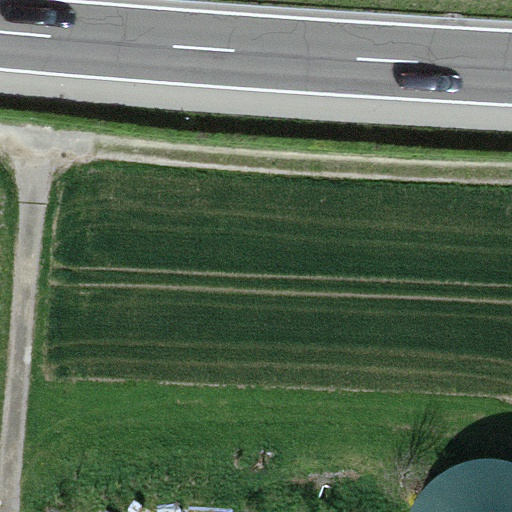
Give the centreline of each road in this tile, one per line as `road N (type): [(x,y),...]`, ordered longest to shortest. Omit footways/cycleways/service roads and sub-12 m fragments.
road 1 (track): [(0,136),(324,168),(511,177)]
road 2 (motorway): [(0,31),(511,66)]
